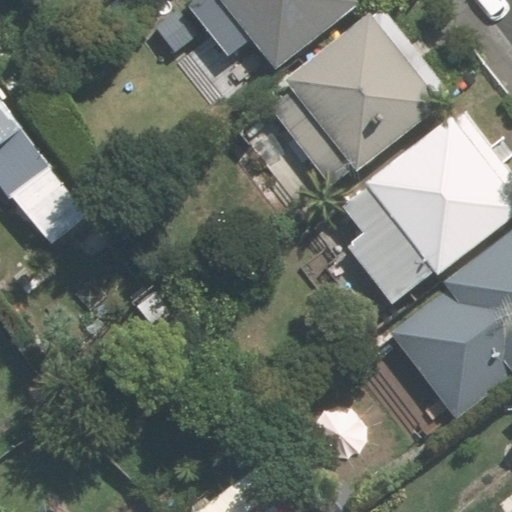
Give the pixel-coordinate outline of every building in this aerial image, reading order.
[(182,0),(147,30),(170,58),(199,33),(223,62),(241,47),(268,79),(361,0),(182,0)] [(433,110),(355,16),(252,102),(329,196),(433,110)] [(88,213),(0,106),(0,197),(43,250),(88,213)] [(511,187),(454,113),(334,206),(357,235),(339,249),(389,313),(511,216),(511,187)] [(511,371),(511,229),(381,330),(450,419),(511,371)] [(280,511),(243,465),(182,511),(280,511)]
